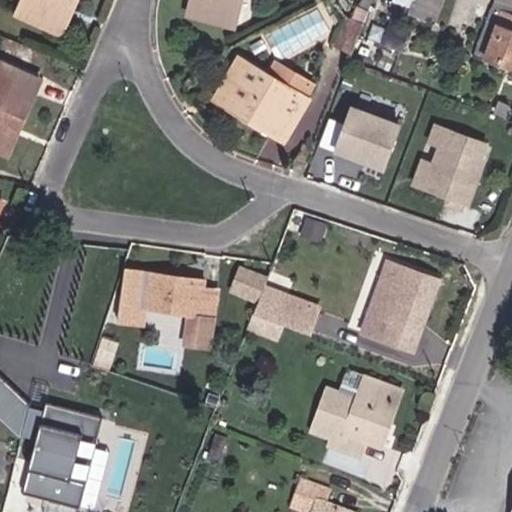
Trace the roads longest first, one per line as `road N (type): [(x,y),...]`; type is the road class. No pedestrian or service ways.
road 1 (residential): [(139,13),(44,215),(239,237),(295,188)]
road 2 (residential): [(295,188),(220,161),(175,117),(139,13)]
road 3 (tertiary): [(425,511),(511,289)]
road 4 (residential): [(511,265),(295,188)]
